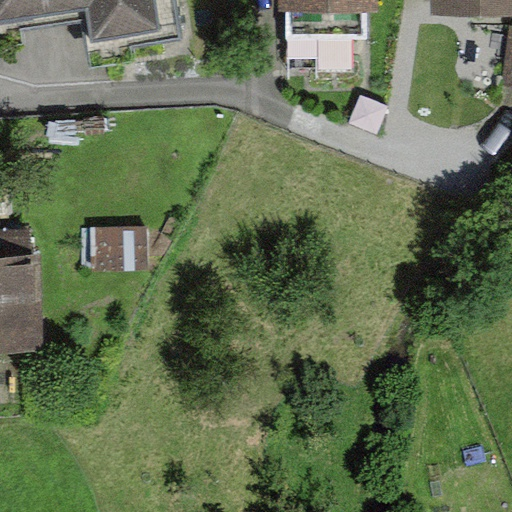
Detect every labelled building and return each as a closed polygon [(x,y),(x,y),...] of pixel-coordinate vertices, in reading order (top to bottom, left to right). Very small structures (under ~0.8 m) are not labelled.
[(175,0),(0,0),(0,20),(91,7),(96,39),(180,25),(175,0)] [(371,0),(280,0),(280,31),(316,31),(315,66),(351,66),(352,31),(371,32),(371,0)] [(511,0),(428,0),(429,15),(511,12),(511,0)] [(146,226),(92,226),(92,263),(146,263),(146,226)] [(32,231),(0,231),(0,348),(35,347),(32,231)]
